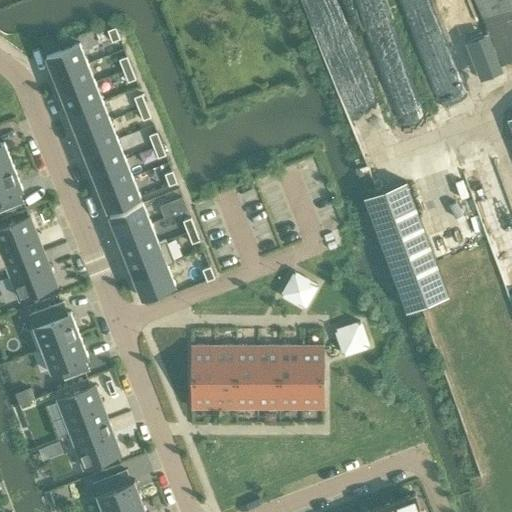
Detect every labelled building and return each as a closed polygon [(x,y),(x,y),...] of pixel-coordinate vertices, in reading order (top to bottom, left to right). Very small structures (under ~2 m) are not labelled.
[(511,0),(476,0),(501,64),(511,59),(511,0)] [(120,38),(115,27),(108,30),(112,41),(120,38)] [(46,56),(54,75),(87,62),(80,42),(46,56)] [(123,69),(131,66),(127,56),(119,59),(123,69)] [(54,75),(61,94),(95,81),(87,62),(54,75)] [(136,78),(131,66),(123,69),(128,81),(136,78)] [(95,81),(61,94),(69,113),(102,100),(95,81)] [(138,107),(146,104),(142,94),(134,97),(138,107)] [(110,119),(102,100),(69,113),(77,132),(110,119)] [(151,116),(146,104),(138,107),(143,119),(151,116)] [(118,138),(110,119),(77,132),(84,151),(118,138)] [(149,135),(153,145),(161,142),(157,132),(149,135)] [(92,170),(125,157),(118,138),(84,151),(92,170)] [(0,169),(13,165),(4,142),(1,143),(0,141),(0,169)] [(161,142),(153,145),(158,157),(166,154),(161,142)] [(92,170),(99,189),(132,176),(125,157),(92,170)] [(13,165),(0,169),(0,210),(24,201),(19,190),(23,188),(13,165)] [(165,173),(169,185),(177,182),(172,170),(165,173)] [(132,176),(99,189),(107,209),(141,196),(132,176)] [(406,178),(362,195),(405,310),(450,294),(406,178)] [(176,212),(187,208),(182,197),(171,201),(176,212)] [(109,215),(118,235),(151,222),(143,202),(109,215)] [(6,265),(44,250),(30,215),(0,227),(0,250),(0,251),(0,268),(6,266),(6,265)] [(187,231),(195,228),(191,217),(183,220),(187,231)] [(151,222),(118,235),(126,256),(159,242),(151,222)] [(200,240),(195,228),(187,231),(192,243),(200,240)] [(126,256),(134,276),(167,262),(167,264),(174,261),(165,239),(159,242),(126,256)] [(57,284),(44,250),(6,265),(6,266),(19,299),(57,284)] [(167,262),(134,276),(142,297),(175,284),(167,264),(167,262)] [(214,277),(210,266),(202,269),(207,280),(214,277)] [(291,279),(301,285),(305,278),(295,272),(296,272),(295,271),(294,272),(295,273),(291,279)] [(305,278),(301,285),(312,291),(316,285),(317,284),(316,283),(316,284),(305,278)] [(297,292),(301,285),(291,279),(287,286),(297,292)] [(312,291),(301,285),(297,292),(308,298),(312,291)] [(293,299),(297,292),(287,286),(283,293),(282,294),(283,294),(293,299)] [(308,298),(297,292),(293,299),(304,305),(303,306),(304,306),(305,305),(304,305),(308,298)] [(63,301),(29,314),(33,326),(29,327),(38,349),(80,333),(71,311),(68,312),(63,301)] [(359,322),(352,324),(356,336),(364,333),(360,322),(360,321),(359,321),(359,322)] [(356,336),(352,324),(344,327),(348,338),(356,336)] [(341,341),(348,338),(344,327),(337,329),(336,329),(336,330),(337,330),(341,341)] [(88,356),(80,333),(38,349),(46,371),(61,366),(65,377),(89,368),(84,357),(88,356)] [(367,344),(364,333),(356,336),(360,347),(367,345),(368,345),(368,344),(367,344)] [(348,338),(352,350),(360,347),(356,336),(348,338)] [(345,352),(352,350),(348,338),(341,341),(344,352),(344,353),(345,353),(345,352)] [(192,344),(192,376),(214,376),(214,344),(192,344)] [(214,376),(235,375),(235,344),(214,344),(214,376)] [(235,344),(235,375),(257,375),(257,344),(235,344)] [(278,375),(278,344),(257,344),(257,375),(278,375)] [(278,375),(300,375),(300,344),(278,344),(278,375)] [(300,344),(300,375),(324,375),(324,344),(300,344)] [(235,407),(235,375),(214,376),(214,407),(235,407)] [(257,375),(235,375),(235,407),(257,407),(257,375)] [(257,375),(257,407),(279,407),(278,375),(257,375)] [(300,407),(300,375),(278,375),(279,407),(300,407)] [(324,375),(300,375),(300,407),(324,407),(324,375)] [(214,376),(192,376),(192,407),(214,407),(214,376)] [(70,433),(108,419),(95,384),(57,399),(70,433)] [(30,388),(16,393),(20,404),(20,403),(29,400),(34,398),(30,388)] [(121,454),(108,419),(70,433),(83,468),(121,454)] [(49,447),(39,451),(43,460),(52,457),(49,447)] [(126,469),(95,481),(106,511),(114,511),(143,501),(134,479),(131,481),(126,469)] [(393,501),(397,511),(422,511),(415,493),(393,501)] [(146,511),(143,501),(114,511),(146,511)] [(397,511),(393,501),(373,509),(374,511),(397,511)]
